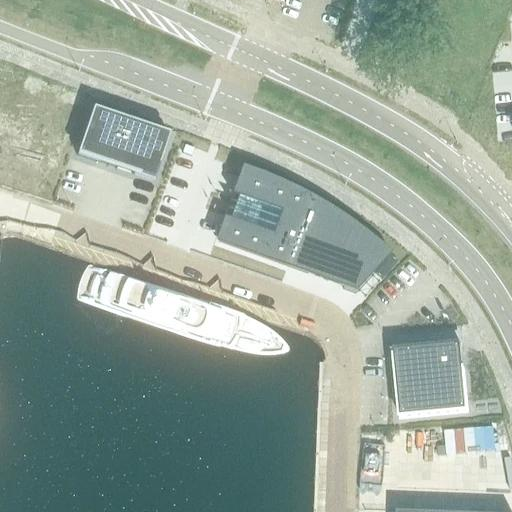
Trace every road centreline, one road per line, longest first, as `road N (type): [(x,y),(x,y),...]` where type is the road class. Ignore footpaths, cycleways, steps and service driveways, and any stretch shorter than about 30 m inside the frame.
road 1 (unclassified): [(0,24),(207,100),(369,175),(417,208),(479,272),(511,325)]
road 2 (unclassified): [(344,511),(346,335),(0,204)]
road 3 (unclassified): [(511,218),(471,174),(375,110),(138,0)]
